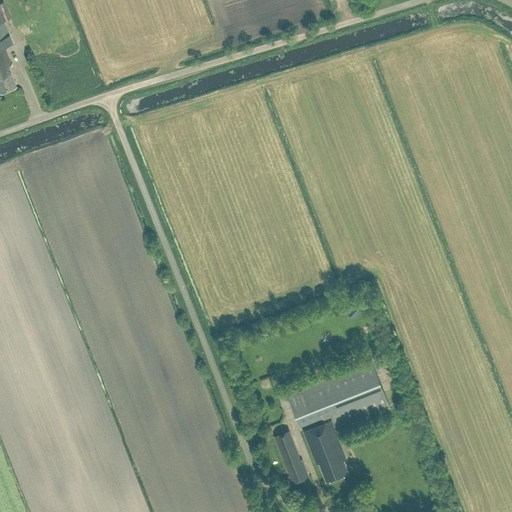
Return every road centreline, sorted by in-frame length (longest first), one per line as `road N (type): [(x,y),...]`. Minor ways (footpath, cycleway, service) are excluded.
road 1 (unclassified): [(309,511),(273,496),(256,473),(106,94)]
road 2 (unclassified): [(106,94),(421,0)]
